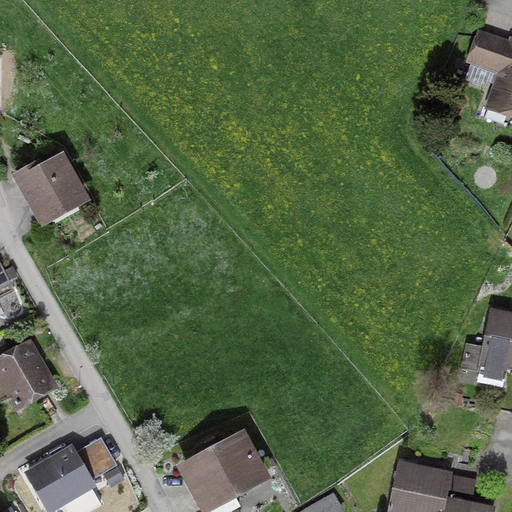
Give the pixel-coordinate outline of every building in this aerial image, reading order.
[(509,76),(498,117),(511,120),(511,44),(472,32),(463,63),(509,76)] [(16,188),(43,236),(89,210),(62,163),(16,188)] [(511,320),(488,316),(477,373),(511,379),(511,320)] [(27,350),(0,364),(0,392),(14,419),(53,397),(27,350)] [(244,441),(178,476),(197,511),(230,511),(271,491),(244,441)] [(28,493),(38,511),(66,511),(94,496),(76,466),(28,493)] [(446,482),(398,472),(389,511),(439,511),(442,503),(446,482)] [(341,511),(332,492),(292,511),(341,511)] [(482,511),(442,503),(439,511),(482,511)]
